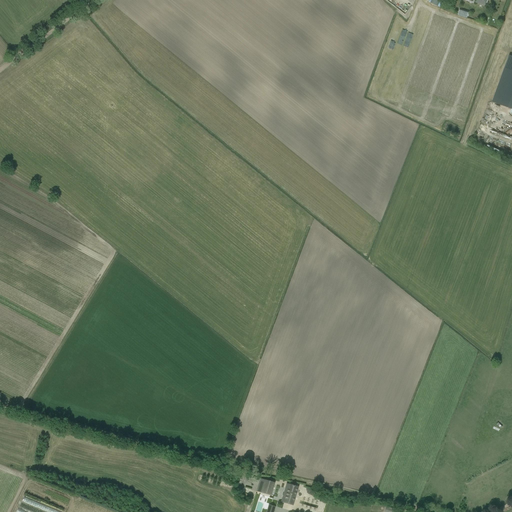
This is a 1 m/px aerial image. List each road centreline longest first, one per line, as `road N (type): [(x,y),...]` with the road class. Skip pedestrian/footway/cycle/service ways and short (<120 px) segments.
road 1 (track): [(0,409),(279,479)]
road 2 (track): [(426,511),(279,479)]
